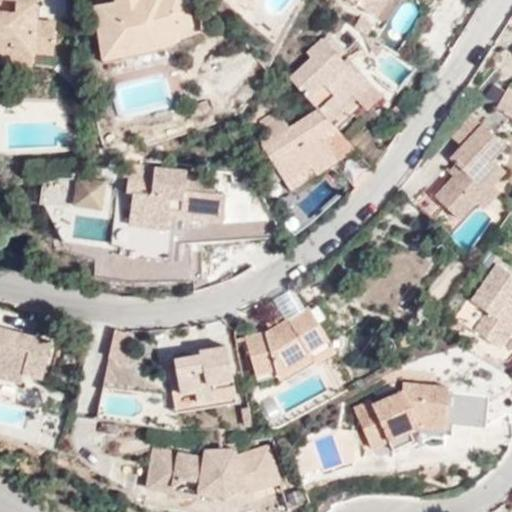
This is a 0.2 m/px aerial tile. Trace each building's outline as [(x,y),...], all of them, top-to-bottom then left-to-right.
[(14,53),(34,54),(53,55),(56,22),(36,20),(38,1),(15,0),(0,0),(0,46),(14,47),(14,53)] [(124,0),(121,0),(117,1),(95,7),(105,64),(154,54),(204,35),(179,0),(149,0),(127,5),(124,0)] [(350,0),(378,17),(387,3),(388,0),(350,0)] [(320,108),(327,115),(353,92),(358,96),(374,82),(362,69),(355,75),(345,64),(323,40),(308,52),(312,58),(290,77),(320,108)] [(0,64),(33,68),(34,54),(14,53),(14,47),(0,46),(0,64)] [(355,75),(362,69),(353,58),(345,64),(355,75)] [(511,89),(509,88),(496,109),(511,119),(511,89)] [(327,139),(340,129),(327,115),(320,108),(264,144),(287,180),(315,163),(321,171),(339,159),(327,139)] [(360,150),(376,167),(391,148),(357,116),(340,129),(360,150)] [(463,217),(479,200),(495,182),(507,169),(495,158),(508,143),(486,124),(457,156),(466,165),(440,194),(463,217)] [(341,163),(362,184),(376,167),(360,150),(341,163)] [(293,190),(321,171),(315,163),(287,180),(293,190)] [(173,210),(229,214),(231,195),(217,195),(218,179),(188,177),(189,172),(143,167),(141,180),(131,179),(124,257),(175,261),(181,219),(173,218),(173,210)] [(495,182),(479,200),(486,207),(503,189),(495,182)] [(229,222),(229,214),(173,210),(173,218),(181,219),(229,222)] [(1,259),(0,265),(9,267),(14,268),(16,261),(1,259)] [(9,267),(0,265),(0,264),(0,268),(13,273),(14,268),(9,267)] [(511,335),(511,281),(498,270),(471,307),(487,319),(474,337),(499,355),(511,337),(511,335)] [(311,358),(315,366),(337,355),(311,308),(306,311),(295,291),(267,304),(277,326),(269,331),(248,336),(256,373),(275,368),(276,374),(311,358)] [(0,377),(25,383),(28,373),(42,377),(54,342),(0,326),(0,377)] [(134,332),(118,329),(111,359),(128,362),(134,332)] [(197,402),(239,394),(228,345),(200,351),(201,354),(176,359),(182,386),(184,394),(194,392),(197,402)] [(280,383),(315,366),(311,358),(276,374),(277,376),(280,383)] [(258,382),(277,376),(276,374),(275,368),(256,373),(258,382)] [(436,402),(437,386),(403,383),(402,390),(372,402),(370,399),(353,406),(372,448),(388,441),(411,432),(407,424),(415,420),(421,427),(442,429),(446,403),(436,402)] [(240,403),(239,394),(197,402),(194,392),(184,394),(182,386),(174,387),(180,415),(240,403)] [(448,387),(437,386),(436,402),(446,403),(448,387)] [(411,432),(421,427),(415,420),(407,424),(411,432)] [(411,432),(388,441),(393,451),(415,442),(411,432)] [(217,460),(205,458),(157,449),(150,489),(173,493),(179,484),(187,478),(205,481),(203,492),(228,496),(249,489),(251,493),(283,482),(273,444),(240,455),(238,449),(219,449),(217,460)] [(207,449),(205,458),(217,460),(219,449),(207,449)] [(179,484),(173,493),(200,499),(203,492),(205,481),(187,478),(179,484)]
